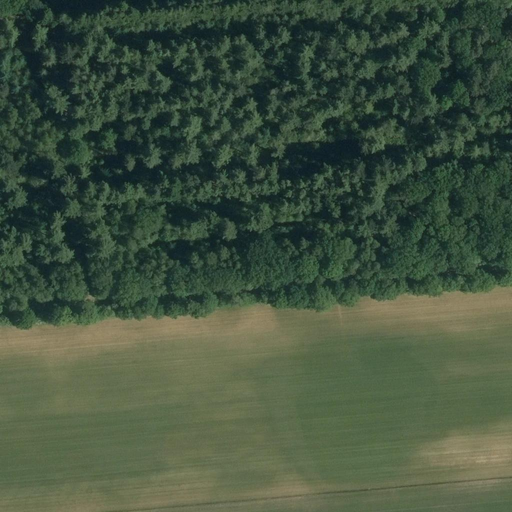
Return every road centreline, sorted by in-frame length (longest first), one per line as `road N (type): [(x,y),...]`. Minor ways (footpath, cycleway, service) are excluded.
road 1 (track): [(0,312),(511,268)]
road 2 (track): [(84,261),(57,19)]
